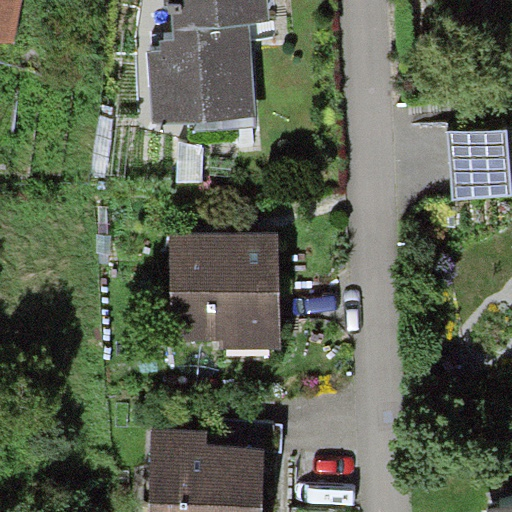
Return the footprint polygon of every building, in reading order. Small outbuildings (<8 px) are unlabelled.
[(27,0),(0,0),(0,45),(18,49),(27,0)] [(163,0),(164,6),(176,5),(177,30),(147,31),(151,116),(257,112),(254,25),(273,25),(272,0),(163,0)] [(458,199),(511,197),(511,128),(455,131),(458,199)] [(198,234),(169,235),(171,340),(221,339),(221,349),(281,348),(279,233),(198,234)] [(203,434),(143,435),(143,511),(266,511),(265,448),(203,449),(203,434)] [(511,511),(511,488),(490,494),(494,511),(511,511)]
